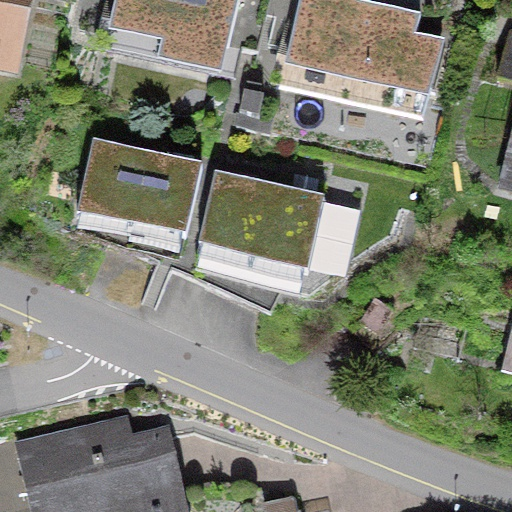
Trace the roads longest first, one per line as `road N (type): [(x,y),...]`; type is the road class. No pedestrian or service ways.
road 1 (unclassified): [(511,496),(143,351)]
road 2 (unclassified): [(143,351),(0,288)]
road 3 (residential): [(143,351),(0,389)]
